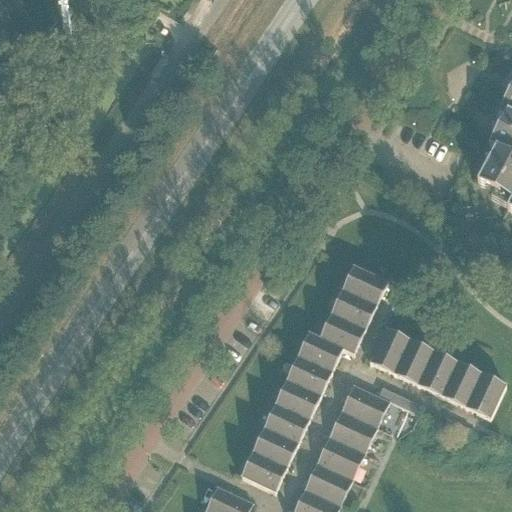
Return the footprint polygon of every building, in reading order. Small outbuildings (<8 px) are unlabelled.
[(511,87),(500,110),(507,114),(488,149),(495,152),(477,187),(511,205),(507,213),(511,215),(511,87)] [(354,359),(388,287),(354,271),(320,343),(310,337),(242,482),(275,498),(343,354),(354,359)] [(490,424),(506,390),(386,334),(370,367),(490,424)] [(389,405),(378,400),(354,389),(342,415),(377,432),(389,405)] [(378,400),(389,405),(390,405),(418,419),(423,410),(382,391),(378,400)] [(190,397),(177,419),(196,431),(209,408),(190,397)] [(365,458),(377,432),(342,415),(329,442),(365,458)] [(467,441),(471,433),(448,422),(443,430),(467,441)] [(352,484),(365,458),(329,442),(317,468),(352,484)] [(340,511),(352,484),(317,468),(305,494),(340,511)] [(207,511),(250,511),(253,507),(218,491),(207,511)] [(339,511),(340,511),(305,494),(296,511),(339,511)]
